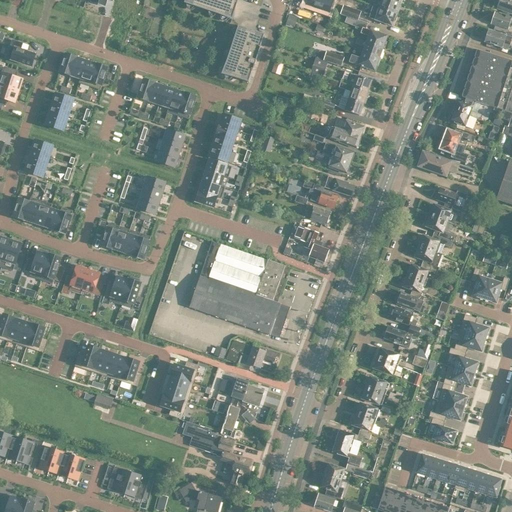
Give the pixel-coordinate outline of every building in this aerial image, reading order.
[(184,0),(184,2),(231,18),(237,0),(184,0)] [(305,0),(304,4),(329,12),(333,0),(305,0)] [(378,7),(395,13),(399,2),(392,0),(373,0),(371,5),(378,7)] [(511,0),(499,0),(497,7),(511,12),(511,0)] [(343,4),(340,13),(367,23),(367,22),(358,19),(361,10),(343,4)] [(378,7),(371,5),(368,16),(374,18),(391,25),(395,13),(378,7)] [(511,23),(511,17),(495,12),(491,23),(507,29),(509,22),(511,23)] [(369,29),(365,28),(367,23),(340,13),(340,14),(355,19),(353,25),(355,26),(353,31),(360,33),(358,38),(356,37),(365,41),(382,47),(387,35),(369,29)] [(294,25),(297,17),(289,14),(286,22),(294,25)] [(222,73),(248,81),(252,69),(253,69),(260,46),(264,33),(238,25),(222,73)] [(511,37),(505,35),(488,30),(484,41),(507,48),(508,48),(509,48),(510,44),(509,44),(511,37)] [(382,47),(365,41),(356,37),(354,43),(363,46),(361,52),(378,58),(382,47)] [(35,53),(26,51),(28,45),(25,44),(12,40),(10,46),(6,57),(10,58),(14,60),(15,60),(17,61),(20,62),(24,63),(24,64),(25,64),(25,63),(27,64),(27,65),(28,64),(31,65),(32,63),(32,62),(33,60),(33,59),(34,56),(35,54),(35,53)] [(467,98),(479,103),(503,110),(511,113),(511,110),(511,62),(511,61),(476,49),(475,50),(460,95),(461,97),(467,98)] [(323,59),(341,65),(343,57),(326,51),(323,59)] [(378,58),(361,52),(359,57),(351,54),(349,61),(374,70),(378,58)] [(76,56),(71,55),(65,53),(62,62),(59,71),(70,74),(76,56)] [(76,57),(76,56),(70,74),(80,78),(78,82),(79,82),(86,60),(77,57),(76,57)] [(310,72),(321,76),(326,61),(315,57),(310,72)] [(86,60),(79,82),(89,86),(96,63),(91,62),(86,60)] [(96,63),(89,86),(96,88),(100,89),(103,78),(107,67),(96,63)] [(15,70),(12,69),(4,67),(2,71),(2,72),(0,71),(0,84),(18,90),(22,79),(21,79),(13,76),(15,70)] [(357,75),(356,74),(351,73),(348,80),(341,77),(340,82),(352,86),(367,92),(371,80),(357,75)] [(139,92),(137,96),(137,97),(138,97),(148,100),(154,82),(143,79),(139,92)] [(164,86),(157,83),(154,83),(154,82),(148,100),(158,103),(164,86)] [(367,92),(352,86),(340,82),(338,86),(345,89),(344,89),(342,96),(363,103),(367,92)] [(6,99),(14,101),(15,101),(18,90),(0,84),(0,102),(1,103),(4,104),(6,99)] [(168,107),(167,111),(166,111),(167,111),(174,89),(166,86),(164,86),(158,103),(167,107),(168,107)] [(184,92),(178,91),(174,89),(167,111),(169,112),(176,114),(177,115),(185,92),(184,92)] [(73,98),(55,92),(51,103),(70,109),(73,98)] [(195,96),(191,94),(185,92),(177,115),(188,118),(192,105),(194,99),(195,96)] [(304,93),(301,99),(309,102),(312,96),(304,93)] [(342,96),(341,95),(337,106),(344,109),(359,115),(359,114),(363,105),(363,103),(342,96)] [(275,103),(282,105),(283,98),(277,96),(275,103)] [(309,102),(331,110),(333,104),(312,96),(309,102)] [(454,106),(452,110),(468,116),(475,118),(478,119),(480,113),(476,112),(479,103),(467,98),(466,102),(456,99),(456,100),(454,101),(453,104),(454,106)] [(70,109),(51,103),(48,113),(66,119),(70,109)] [(468,116),(452,110),(451,114),(449,115),(448,118),(449,119),(448,121),(465,126),(472,128),(475,118),(468,116)] [(511,110),(511,113),(503,110),(501,118),(509,121),(508,126),(503,125),(501,131),(511,135),(511,153),(511,155),(511,110)] [(66,119),(48,113),(44,124),(63,130),(66,119)] [(240,119),(222,113),(218,124),(237,130),(240,119)] [(331,125),(331,126),(359,136),(361,132),(362,131),(364,128),(363,126),(363,125),(345,119),(337,117),(333,126),(331,125)] [(496,117),(492,122),(498,126),(502,120),(496,117)] [(276,120),(269,118),(266,125),(273,128),(276,120)] [(237,130),(218,124),(215,134),(234,140),(237,130)] [(498,127),(493,125),(491,131),(490,131),(487,138),(494,140),(498,127)] [(309,126),(308,130),(320,134),(322,131),(309,126)] [(359,136),(331,126),(328,134),(330,136),(330,138),(355,147),(356,146),(357,145),(358,142),(357,141),(359,136)] [(446,127),(442,138),(465,147),(467,140),(472,142),(474,136),(461,132),(461,133),(446,127)] [(185,135),(166,129),(163,140),(181,146),(185,135)] [(212,144),(230,150),(234,140),(215,134),(213,142),(212,144)] [(265,134),(260,149),(269,152),(273,137),(265,134)] [(321,143),(323,138),(313,134),(311,139),(321,143)] [(462,153),(465,147),(442,138),(438,149),(441,151),(440,153),(440,152),(440,153),(465,162),(467,155),(462,153)] [(53,145),(34,139),(31,150),(49,156),(53,145)] [(181,146),(163,140),(159,150),(178,156),(181,146)] [(228,156),(230,150),(212,144),(209,155),(208,155),(209,155),(211,156),(226,161),(227,161),(228,156)] [(329,144),(326,153),(349,162),(351,157),(353,157),(354,154),(353,152),(353,151),(336,145),(335,146),(329,144)] [(27,160),(46,166),(49,156),(31,150),(27,160)] [(178,156),(159,150),(156,161),(174,167),(178,156)] [(326,153),(317,150),(314,156),(321,159),(321,158),(330,161),(328,166),(345,173),(346,172),(347,171),(349,168),(348,166),(349,162),(326,153)] [(421,167),(427,169),(442,174),(446,176),(448,170),(471,176),(473,169),(422,151),(417,166),(421,167)] [(227,164),(209,159),(205,169),(223,175),(227,164)] [(46,166),(27,160),(24,171),(42,177),(46,166)] [(511,204),(511,161),(509,160),(495,199),(511,204)] [(223,175),(205,169),(202,180),(220,185),(223,175)] [(335,177),(334,177),(328,175),(324,187),(351,196),(355,185),(349,183),(349,182),(335,177)] [(165,182),(147,176),(143,187),(161,193),(165,182)] [(36,179),(35,184),(39,185),(43,192),(45,187),(47,182),(47,181),(37,178),(37,179),(36,179)] [(220,185),(202,180),(199,190),(216,196),(220,185)] [(314,183),(305,180),(303,185),(312,188),(314,183)] [(161,193),(143,187),(140,197),(158,203),(161,193)] [(319,197),(317,202),(334,208),(338,196),(322,191),(314,188),(311,194),(319,197)] [(445,201),(444,204),(453,208),(458,209),(461,211),(467,194),(456,191),(455,193),(440,188),(438,192),(436,191),(434,197),(436,198),(445,201)] [(216,196),(199,190),(195,201),(213,206),(216,196)] [(306,198),(295,195),(293,201),(304,204),(306,198)] [(30,201),(24,219),(34,222),(41,200),(30,196),(29,201),(30,201)] [(13,213),(12,215),(24,219),(30,201),(29,201),(18,197),(14,211),(13,213)] [(136,207),(136,208),(155,214),(155,213),(158,203),(140,197),(136,207)] [(41,200),(34,222),(44,225),(50,208),(52,203),(41,200)] [(453,208),(444,204),(443,207),(434,203),(433,205),(431,204),(429,209),(431,210),(429,214),(446,221),(453,223),(458,209),(453,208)] [(312,212),(309,217),(327,224),(330,211),(307,204),(305,209),(312,212)] [(54,228),(53,229),(65,232),(72,210),(61,206),(59,211),(54,228)] [(50,208),(44,225),(54,228),(59,211),(50,208)] [(446,221),(429,214),(428,219),(425,218),(423,224),(426,225),(425,226),(434,229),(433,233),(443,237),(452,240),(454,234),(442,230),(446,221)] [(108,222),(101,244),(112,248),(119,226),(108,222)] [(321,265),(322,261),(324,262),(329,249),(321,246),(322,242),(315,239),(318,232),(298,225),(294,237),(305,242),(304,246),(311,249),(308,256),(316,258),(314,262),(321,265)] [(119,226),(112,248),(122,251),(129,229),(119,226)] [(129,229),(122,251),(132,254),(139,232),(129,229)] [(132,254),(143,258),(144,256),(144,253),(150,236),(139,232),(132,254)] [(452,240),(443,237),(433,233),(431,237),(422,234),(422,235),(419,234),(417,240),(419,241),(418,245),(440,253),(443,244),(450,246),(452,240)] [(0,265),(1,266),(10,239),(0,236),(0,265)] [(10,239),(1,266),(12,270),(13,268),(19,270),(24,253),(18,252),(21,243),(10,239)] [(212,241),(200,275),(274,301),(287,266),(259,256),(220,243),(212,241)] [(423,259),(421,263),(431,267),(432,265),(438,267),(443,254),(440,253),(418,245),(416,249),(414,249),(412,254),(414,255),(414,256),(423,259)] [(29,257),(25,269),(31,271),(29,275),(40,279),(48,254),(46,254),(47,252),(40,249),(39,251),(37,251),(34,259),(29,257)] [(48,254),(40,279),(52,283),(53,278),(59,280),(63,268),(57,266),(60,257),(48,253),(48,254)] [(431,267),(421,263),(420,267),(411,264),(410,265),(408,264),(406,270),(408,271),(407,275),(423,281),(427,270),(430,271),(431,267)] [(67,275),(62,291),(68,293),(69,290),(80,293),(82,289),(88,269),(76,265),(72,277),(67,275)] [(476,281),(472,295),(483,298),(490,278),(478,275),(480,269),(474,267),(471,279),(476,281)] [(88,269),(82,289),(98,294),(102,283),(96,281),(99,272),(88,269)] [(200,275),(189,306),(269,334),(269,333),(277,336),(284,316),(276,313),(280,303),(274,301),(200,275)] [(411,289),(410,292),(410,293),(420,297),(421,293),(419,292),(423,281),(407,275),(405,279),(403,279),(400,284),(403,285),(403,286),(411,289)] [(108,282),(105,294),(110,296),(109,300),(120,304),(128,279),(117,276),(114,284),(108,282)] [(483,298),(495,302),(497,298),(500,289),(505,290),(509,278),(503,276),(501,282),(490,278),(483,298)] [(128,279),(120,304),(131,308),(132,307),(137,309),(141,297),(135,295),(140,282),(138,281),(138,279),(131,277),(130,279),(128,278),(128,279)] [(26,288),(24,294),(33,297),(35,291),(26,288)] [(449,303),(453,292),(452,292),(448,290),(444,301),(449,303)] [(396,303),(413,309),(417,298),(419,299),(420,297),(410,293),(409,295),(400,292),(400,293),(397,292),(395,298),(398,299),(396,303)] [(408,329),(418,332),(419,329),(419,328),(414,326),(415,321),(409,319),(411,313),(410,312),(410,310),(405,308),(404,310),(395,307),(391,318),(409,324),(408,329)] [(437,312),(435,317),(443,320),(445,314),(437,312)] [(0,337),(6,339),(13,318),(14,317),(12,317),(13,317),(4,314),(3,314),(0,321),(0,337)] [(461,332),(484,339),(488,327),(475,323),(476,317),(475,317),(464,314),(459,331),(461,332)] [(13,318),(6,339),(16,343),(23,320),(14,317),(14,318),(13,318)] [(125,321),(123,327),(133,330),(136,320),(130,318),(129,322),(125,321)] [(23,320),(16,343),(26,346),(33,324),(32,324),(32,323),(23,320)] [(33,324),(26,346),(42,351),(46,339),(40,337),(44,327),(43,327),(43,326),(34,324),(33,324)] [(399,343),(400,343),(400,345),(408,348),(411,340),(409,339),(411,335),(406,333),(388,326),(384,337),(393,341),(393,342),(399,344),(399,343)] [(484,339),(461,332),(459,336),(457,343),(455,343),(454,348),(466,352),(467,347),(481,351),(484,339)] [(273,361),(276,353),(266,349),(265,350),(252,345),(249,356),(244,354),(248,344),(235,340),(232,341),(228,352),(226,351),(223,357),(234,361),(233,364),(248,369),(250,364),(259,367),(262,359),(273,363),(274,362),(273,361)] [(419,348),(416,355),(427,359),(431,345),(424,343),(422,349),(419,348)] [(78,353),(74,365),(91,370),(98,348),(97,348),(97,347),(89,345),(87,345),(84,355),(78,353)] [(457,355),(453,366),(474,373),(478,361),(464,357),(466,352),(454,348),(450,347),(448,352),(457,355)] [(98,348),(91,370),(101,374),(108,351),(107,351),(99,348),(99,349),(98,348)] [(380,348),(376,357),(394,364),(396,358),(405,361),(406,357),(380,348)] [(108,351),(101,374),(110,377),(118,354),(109,351),(109,352),(108,351)] [(118,354),(110,377),(120,380),(127,358),(126,358),(127,357),(118,354)] [(427,359),(416,355),(414,355),(411,363),(424,367),(427,359)] [(394,364),(376,357),(373,367),(399,377),(401,372),(392,370),(394,364)] [(127,358),(120,380),(137,385),(141,373),(135,371),(138,361),(137,361),(137,360),(128,358),(127,358)] [(174,363),(170,374),(171,374),(192,381),(198,365),(186,361),(184,367),(174,363)] [(470,385),(474,373),(453,366),(448,365),(446,372),(443,382),(455,386),(457,381),(470,385)] [(418,385),(423,374),(417,372),(413,383),(418,385)] [(170,375),(167,384),(189,391),(192,381),(171,374),(170,375)] [(369,376),(365,387),(384,394),(386,389),(383,389),(386,382),(369,376)] [(231,396),(238,398),(242,400),(258,406),(264,389),(248,384),(248,382),(237,378),(231,396)] [(227,393),(231,382),(222,379),(220,386),(218,390),(227,393)] [(438,400),(463,408),(467,396),(453,391),(455,386),(443,382),(441,389),(438,400)] [(164,393),(164,394),(186,401),(189,391),(167,384),(164,393)] [(384,394),(365,387),(361,398),(378,404),(380,397),(382,398),(384,394)] [(389,392),(388,395),(393,397),(392,401),(399,403),(402,394),(395,391),(394,394),(389,392)] [(113,399),(97,393),(94,403),(109,408),(113,399)] [(164,394),(160,404),(171,408),(169,411),(169,414),(181,418),(186,401),(164,394)] [(432,417),(444,420),(446,415),(459,420),(463,408),(438,400),(434,411),(430,410),(428,416),(432,417)] [(359,402),(355,413),(375,420),(376,416),(374,415),(376,408),(359,402)] [(231,403),(230,403),(221,433),(222,433),(222,434),(232,438),(235,430),(233,430),(240,408),(230,405),(231,403)] [(381,405),(380,410),(389,413),(391,408),(381,405)] [(511,405),(500,444),(511,448),(511,405)] [(375,420),(355,413),(352,424),(368,430),(371,423),(373,424),(375,420)] [(444,421),(432,417),(430,423),(436,425),(432,438),(452,444),(456,431),(442,426),(444,421)] [(219,459),(220,460),(227,461),(223,472),(232,474),(229,482),(239,485),(243,473),(248,474),(252,461),(230,454),(236,440),(221,436),(222,434),(222,433),(221,433),(204,427),(204,428),(195,426),(195,427),(185,423),(181,433),(192,437),(189,444),(221,455),(219,459)] [(401,430),(395,427),(393,433),(399,435),(401,430)] [(335,434),(333,440),(335,441),(350,445),(353,438),(360,441),(362,441),(363,437),(369,439),(370,433),(367,432),(359,430),(357,435),(339,429),(337,435),(335,434)] [(13,435),(4,432),(0,443),(0,452),(4,454),(4,456),(3,456),(6,457),(13,435)] [(23,438),(13,435),(6,457),(9,458),(9,457),(10,455),(17,458),(23,438)] [(33,442),(23,438),(17,458),(24,460),(24,462),(23,462),(23,463),(26,464),(28,458),(30,453),(31,447),(33,442)] [(333,446),(331,452),(349,458),(347,463),(359,467),(361,461),(362,457),(357,455),(356,455),(358,448),(350,445),(335,441),(333,440),(331,446),(333,446)] [(55,449),(45,446),(43,451),(42,456),(40,462),(38,467),(41,468),(42,466),(49,468),(55,449)] [(65,452),(55,449),(49,468),(56,470),(55,472),(55,473),(58,474),(65,452)] [(75,455),(65,452),(58,474),(61,475),(61,474),(61,472),(68,474),(75,455)] [(431,456),(421,453),(415,471),(425,475),(431,456)] [(85,458),(75,455),(68,474),(76,477),(75,479),(78,480),(85,458)] [(441,459),(431,456),(425,475),(435,478),(441,459)] [(451,463),(441,459),(435,478),(445,481),(451,463)] [(347,463),(345,469),(350,471),(352,471),(351,474),(367,479),(370,471),(359,467),(347,463)] [(455,484),(461,466),(451,463),(445,481),(455,484)] [(325,467),(322,474),(339,480),(343,469),(328,464),(326,468),(325,467)] [(108,466),(105,474),(110,476),(109,479),(107,485),(107,487),(107,488),(115,490),(116,490),(117,488),(125,491),(131,472),(114,466),(113,467),(108,466)] [(471,469),(461,466),(455,484),(454,488),(464,491),(466,487),(471,469)] [(466,487),(475,490),(480,472),(471,469),(466,487)] [(131,472),(125,491),(131,493),(134,493),(133,496),(141,499),(142,499),(142,497),(145,488),(150,490),(153,479),(149,477),(131,472)] [(490,475),(480,472),(475,490),(485,493),(490,475)] [(322,474),(320,481),(322,481),(320,486),(326,488),(325,494),(340,499),(343,488),(337,486),(339,480),(322,474)] [(495,496),(501,478),(490,475),(485,493),(495,496)] [(191,482),(179,489),(186,500),(192,497),(200,499),(198,508),(202,509),(200,511),(210,511),(211,511),(213,511),(216,511),(221,496),(195,489),(191,482)] [(381,497),(377,509),(383,511),(382,511),(446,511),(449,507),(448,507),(384,486),(381,497)] [(323,509),(332,511),(336,511),(337,507),(332,506),(334,498),(318,493),(315,505),(324,508),(323,509)] [(17,511),(21,499),(11,495),(8,503),(8,504),(2,502),(0,507),(0,511),(17,511)] [(375,495),(372,507),(377,509),(381,497),(375,495)] [(22,498),(21,499),(17,511),(35,511),(31,510),(33,502),(31,501),(32,499),(24,497),(24,499),(22,498)] [(344,507),(342,511),(359,511),(360,511),(362,505),(344,500),(342,506),(344,507)] [(157,501),(155,509),(163,511),(165,503),(157,501)]
